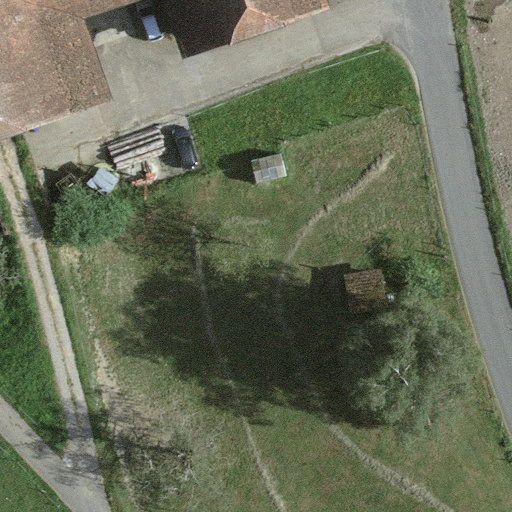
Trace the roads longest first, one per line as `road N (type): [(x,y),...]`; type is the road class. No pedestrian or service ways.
road 1 (unclassified): [(430,0),(471,248),(511,375)]
road 2 (track): [(0,423),(81,511)]
